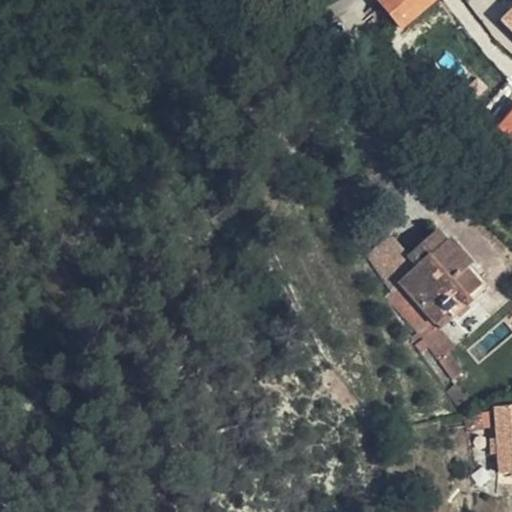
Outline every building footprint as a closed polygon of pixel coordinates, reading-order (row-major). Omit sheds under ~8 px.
[(402,27),(435,0),(379,0),(380,0),(402,27)] [(511,4),(498,18),(511,31),(511,4)] [(511,108),(499,121),(511,133),(511,108)] [(449,311),(455,316),(470,303),(466,297),(478,285),(466,271),(472,265),(450,240),(447,242),(438,233),(410,257),(418,266),(400,282),(412,297),(406,303),(415,314),(422,308),(433,321),(435,324),(449,311)] [(369,254),(391,289),(400,282),(418,266),(410,257),(391,235),(369,254)] [(392,293),(422,331),(433,321),(422,308),(415,314),(406,303),(412,297),(400,282),(391,289),(392,293)] [(435,324),(440,329),(455,316),(449,311),(435,324)] [(442,356),(450,349),(454,345),(440,329),(435,324),(433,321),(422,331),(442,356)] [(465,367),(450,349),(442,356),(457,374),(465,367)] [(511,402),(495,404),(500,474),(511,473),(511,402)]
